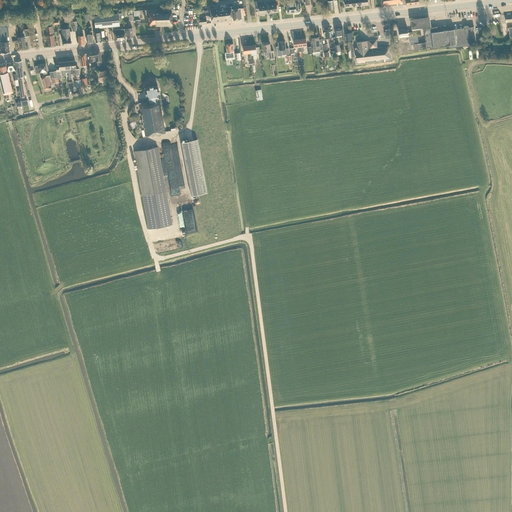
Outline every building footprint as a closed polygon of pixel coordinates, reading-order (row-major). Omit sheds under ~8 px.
[(255,1),(256,9),(260,8),(260,14),(266,13),(265,5),(259,5),(259,1),(255,1)] [(288,13),(299,12),(298,2),(287,3),(288,13)] [(230,6),(228,7),(228,4),(222,5),(223,7),(210,9),(212,23),(232,20),(241,19),(240,8),(231,10),(230,6)] [(155,26),(172,25),(172,15),(171,15),(171,11),(154,11),(154,12),(148,12),(148,26),(155,25),(155,26)] [(99,16),(95,16),(94,16),(95,28),(94,28),(95,42),(101,42),(102,41),(101,31),(100,27),(115,26),(119,25),(118,14),(99,16)] [(430,17),(411,19),(412,29),(412,30),(420,29),(420,28),(431,26),(430,17)] [(48,46),(55,46),(52,26),(46,27),(47,35),(48,46)] [(426,42),(419,43),(414,44),(415,50),(427,48),(434,47),(450,45),(476,42),(474,27),(469,28),(467,26),(465,27),(464,28),(438,32),(437,27),(424,28),(426,42)] [(2,53),(9,52),(8,41),(6,27),(0,27),(0,29),(0,31),(0,32),(0,36),(0,35),(0,40),(1,40),(1,42),(2,53)] [(63,45),(71,45),(70,39),(69,28),(61,29),(63,40),(63,45)] [(344,40),(344,36),(343,28),(335,29),(336,37),(339,36),(339,40),(344,40)] [(122,39),(125,39),(124,29),(114,30),(116,40),(120,40),(122,40),(122,39)] [(333,37),(332,37),(331,29),(324,30),(325,38),(329,38),(330,44),(334,43),(333,37)] [(414,42),(414,44),(419,43),(418,36),(421,36),(420,29),(412,30),(413,32),(408,32),(408,29),(399,30),(400,40),(410,38),(410,42),(414,42)] [(321,57),(324,56),(322,44),(319,44),(318,37),(312,38),(314,48),(314,52),(320,51),(321,57)] [(389,46),(377,48),(377,47),(376,40),(369,41),(367,42),(367,41),(357,42),(358,51),(356,52),(357,61),(391,57),(389,46)] [(279,46),(276,46),(278,56),(283,55),(289,54),(289,48),(286,49),(285,41),(278,42),(279,46)] [(271,51),(270,43),(267,44),(267,43),(264,43),(264,44),(263,44),(265,55),(269,55),(269,58),(274,58),(273,50),(271,51)] [(231,59),(235,59),(233,44),(226,44),(227,52),(225,53),(226,59),(231,58),(231,59)] [(249,64),(252,64),(250,46),(243,46),(244,53),(249,53),(249,54),(248,54),(249,64)] [(98,62),(101,62),(100,51),(86,53),(87,61),(87,62),(95,61),(96,66),(99,66),(98,62)] [(86,62),(87,61),(86,53),(78,54),(80,68),(82,67),(82,66),(87,65),(86,62)] [(71,74),(73,73),(73,76),(76,75),(77,79),(79,79),(78,68),(75,69),(75,68),(76,68),(75,60),(69,61),(70,69),(71,71),(70,71),(71,74)] [(13,62),(6,63),(7,69),(7,72),(11,71),(12,74),(13,79),(17,79),(16,70),(14,70),(13,62)] [(65,72),(65,69),(64,62),(59,62),(59,65),(56,66),(57,74),(58,79),(61,79),(59,70),(62,69),(63,76),(66,76),(65,72)] [(0,81),(3,95),(13,92),(7,72),(5,63),(0,63),(0,81)] [(35,66),(35,71),(36,73),(43,72),(43,74),(47,73),(45,64),(38,64),(38,66),(35,66)] [(98,82),(111,79),(110,69),(97,72),(98,82)] [(50,85),(51,85),(48,75),(45,76),(45,74),(40,75),(44,89),(51,87),(50,85)] [(151,135),(165,132),(159,98),(160,98),(158,85),(145,87),(147,101),(140,102),(146,135),(151,134),(151,135)] [(198,194),(207,192),(197,139),(182,142),(191,195),(198,194)] [(157,147),(134,151),(149,230),(171,224),(157,147)] [(169,177),(170,186),(173,185),(182,187),(183,186),(184,182),(182,171),(179,170),(178,167),(169,166),(178,165),(178,161),(176,161),(177,159),(174,159),(174,161),(166,162),(167,166),(169,166),(169,167),(171,167),(171,168),(171,173),(173,173),(169,174),(169,177)]
